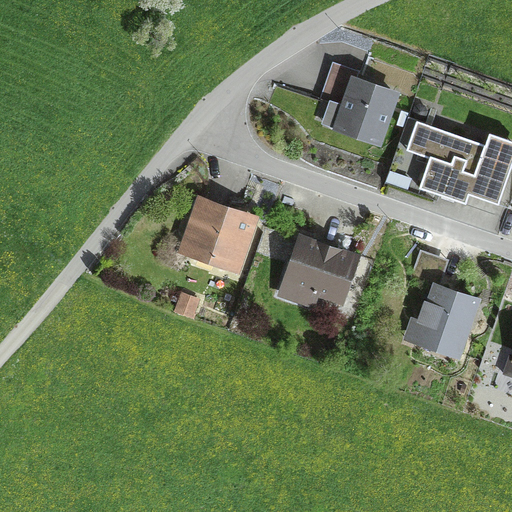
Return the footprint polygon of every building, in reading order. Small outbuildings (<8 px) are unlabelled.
[(383,147),(401,94),(357,80),(359,71),(333,62),(312,124),(383,147)] [(428,158),(418,188),(466,204),(468,196),(501,206),(511,173),(511,170),(481,160),(485,145),(416,122),(407,151),(428,158)] [(239,272),(258,219),(198,198),(179,251),(239,272)] [(345,307),(362,256),(298,234),(277,296),(315,309),(319,298),(345,307)] [(463,363),(483,299),(432,283),(420,321),(410,317),(401,343),(463,363)]
